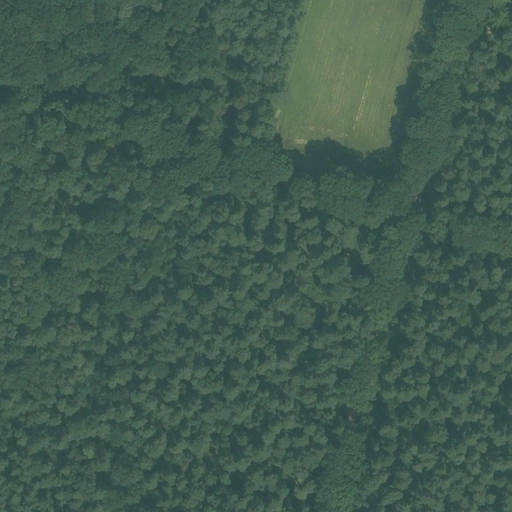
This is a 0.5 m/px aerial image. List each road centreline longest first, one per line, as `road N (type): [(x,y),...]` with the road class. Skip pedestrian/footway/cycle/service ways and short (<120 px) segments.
road 1 (track): [(422,211),(0,75)]
road 2 (track): [(422,211),(474,0)]
